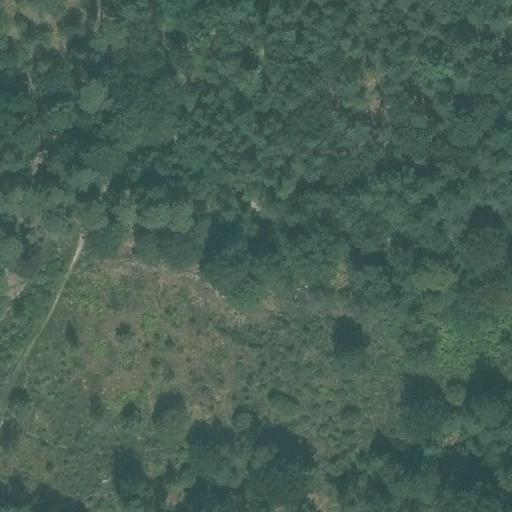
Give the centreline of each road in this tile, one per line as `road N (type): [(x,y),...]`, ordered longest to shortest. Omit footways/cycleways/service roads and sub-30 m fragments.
road 1 (track): [(511,212),(489,219),(460,249),(269,221),(127,115),(167,0)]
road 2 (track): [(0,97),(116,140)]
